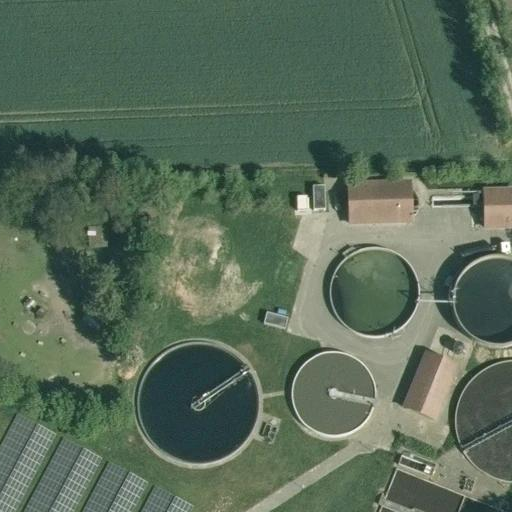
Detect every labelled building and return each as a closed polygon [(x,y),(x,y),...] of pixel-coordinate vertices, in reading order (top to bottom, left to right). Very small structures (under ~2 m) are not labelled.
[(414,190),(350,192),(352,234),(415,233),(414,190)] [(328,220),(328,196),(317,196),(317,202),(317,220),(328,220)] [(511,197),(487,198),(488,238),(511,237),(511,197)] [(317,220),(317,202),(304,203),(304,225),(317,225),(317,220)] [(418,280),(408,266),(393,257),(376,254),(359,258),(345,269),(336,284),(333,301),(337,317),(348,332),(361,340),(380,343),(397,339),(411,329),(420,314),(422,297),(418,280)] [(511,274),(498,272),(482,276),(469,286),(460,300),(458,316),(461,331),(472,345),(484,353),(502,356),(511,353),(511,274)] [(253,385),(239,367),(220,356),(198,352),(176,358),(158,371),(146,390),(143,412),(148,433),(162,452),(179,463),(203,467),(225,462),(243,448),(255,429),(258,407),(253,385)] [(374,384),(365,371),(350,362),(334,360),(318,364),(305,373),(296,388),(294,404),(297,419),(308,433),(321,441),(338,444),(354,440),(367,430),(376,416),(378,400),(374,384)] [(462,374),(428,360),(405,415),(440,429),(462,374)] [(511,368),(494,373),(475,387),(463,407),(459,430),(464,451),(479,471),(497,482),(511,484),(511,368)] [(0,511),(136,511),(152,480),(59,437),(60,434),(18,414),(0,452),(0,474),(6,477),(2,488),(1,487),(0,488),(0,511)] [(155,485),(141,511),(174,511),(181,498),(155,485)]
